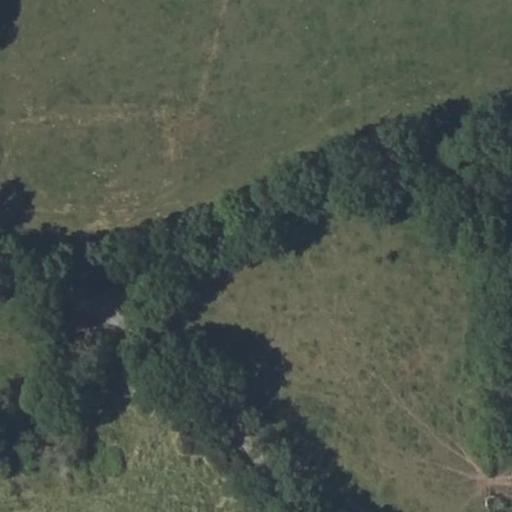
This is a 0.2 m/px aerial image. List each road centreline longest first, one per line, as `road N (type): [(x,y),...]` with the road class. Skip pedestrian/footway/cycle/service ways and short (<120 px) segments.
road 1 (track): [(511,127),(323,185),(138,280),(104,307),(70,387),(0,435)]
road 2 (unclassified): [(296,511),(172,341),(0,258)]
